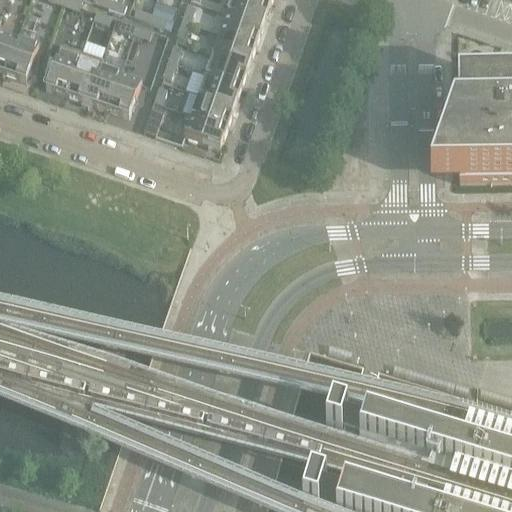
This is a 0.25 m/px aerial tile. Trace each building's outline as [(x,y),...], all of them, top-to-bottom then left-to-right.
[(67,3),(57,0),(50,0),(48,6),(64,11),(67,3)] [(85,0),(84,0),(67,0),(67,3),(82,8),(85,0)] [(96,0),(93,8),(109,14),(112,5),(96,0)] [(271,11),(239,0),(233,0),(227,19),(264,31),(271,11)] [(274,0),(239,0),(271,11),(274,0)] [(82,8),(67,3),(64,11),(79,17),(82,8)] [(127,11),(112,5),(109,14),(124,19),(127,11)] [(196,13),(188,10),(183,26),(191,29),(196,13)] [(137,14),(134,22),(150,28),(152,19),(137,14)] [(112,23),(96,18),(93,26),(109,31),(112,23)] [(168,25),(152,19),(150,28),(165,33),(168,25)] [(264,31),(227,19),(220,39),(257,52),(264,31)] [(191,29),(183,26),(177,41),(186,44),(191,29)] [(137,32),(122,27),(119,35),(134,40),(137,32)] [(153,37),(137,32),(134,40),(150,46),(153,37)] [(18,43),(0,36),(0,77),(5,80),(18,43)] [(257,52),(220,39),(213,59),(250,72),(257,52)] [(39,51),(18,43),(5,80),(27,87),(39,51)] [(61,50),(50,82),(46,94),(67,101),(83,57),(61,50)] [(182,54),(174,51),(168,67),(177,69),(182,54)] [(83,57),(67,101),(88,108),(100,72),(101,72),(104,65),(83,57)] [(250,72),(213,59),(206,80),(242,92),(250,72)] [(499,73),(503,64),(493,61),(490,70),(499,73)] [(177,69),(168,67),(163,82),(171,85),(177,69)] [(121,79),(101,72),(100,72),(88,108),(108,115),(121,79)] [(142,86),(121,79),(108,115),(129,123),(142,86)] [(242,92),(206,80),(199,100),(235,113),(242,92)] [(511,187),(511,90),(458,92),(458,95),(459,121),(454,121),(431,189),(511,187)] [(159,92),(154,107),(162,110),(168,95),(159,92)] [(235,113),(199,100),(192,121),(228,133),(235,113)] [(164,118),(152,113),(144,137),(156,141),(164,118)] [(228,133),(192,121),(184,142),(221,155),(228,133)] [(326,431),(343,436),(351,439),(380,448),(367,495),(336,487),(311,480),(303,508),(317,511),(511,511),(511,463),(357,417),(333,409),(332,410),(326,431)]
